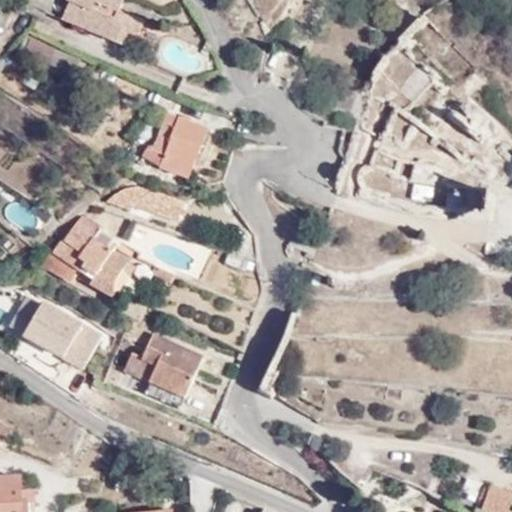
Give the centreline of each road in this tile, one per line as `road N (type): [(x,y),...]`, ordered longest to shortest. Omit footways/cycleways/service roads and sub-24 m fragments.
road 1 (unclassified): [(339,511),(313,475),(245,433),(241,394),(278,292),(257,217),(234,184),(247,159),(301,185),(311,167),(281,120),(246,99),(196,0)]
road 2 (unclassified): [(304,511),(79,418),(0,361)]
road 3 (unknown): [(241,394),(355,443),(438,449),(511,468)]
